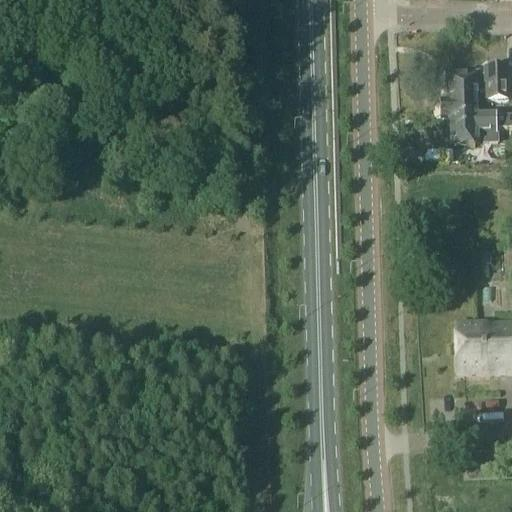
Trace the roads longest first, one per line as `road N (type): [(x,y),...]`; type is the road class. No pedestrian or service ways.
road 1 (primary): [(328,511),(310,0)]
road 2 (unclassified): [(362,11),(378,511)]
road 3 (residential): [(511,17),(362,11)]
